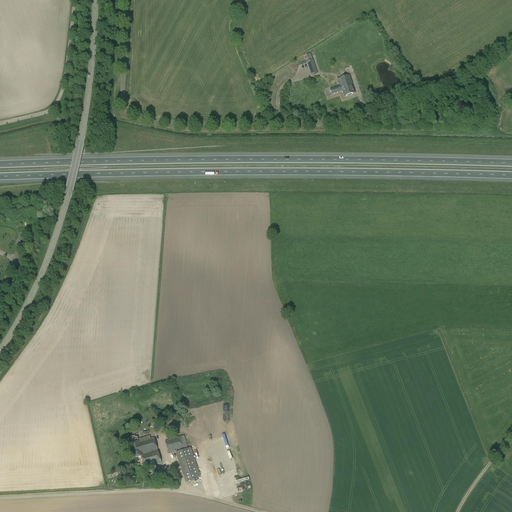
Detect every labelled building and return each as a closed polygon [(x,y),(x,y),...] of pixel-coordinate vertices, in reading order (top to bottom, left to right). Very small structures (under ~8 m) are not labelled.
[(317,74),(312,60),(306,62),(311,76),(317,74)] [(340,86),(342,91),(344,97),(355,93),(352,84),(349,76),(338,80),(340,86)] [(166,441),(169,453),(176,451),(175,450),(178,449),(178,451),(188,448),(184,436),(166,441)] [(142,455),(157,450),(154,438),(138,443),(137,437),(135,438),(135,437),(130,438),(131,439),(129,440),(132,450),(136,448),(136,447),(139,446),(142,455)] [(136,448),(132,450),(135,459),(141,457),(144,468),(161,463),(157,450),(142,455),(139,446),(136,447),(136,448)] [(190,449),(176,453),(186,482),(200,477),(190,449)]
